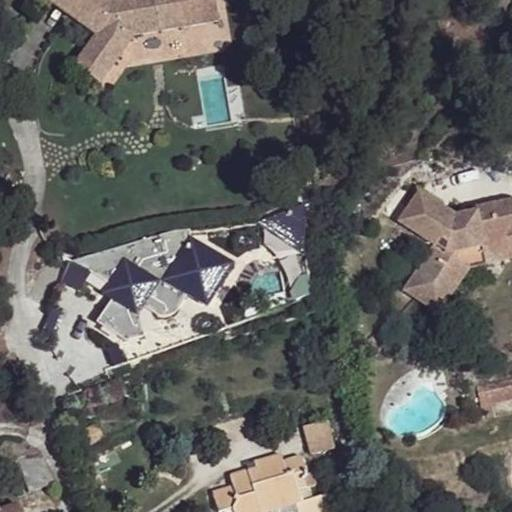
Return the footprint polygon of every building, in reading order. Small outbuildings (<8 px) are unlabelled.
[(96,28),(55,0),(45,0),(44,2),(91,34),(96,28)] [(131,34),(214,22),(210,0),(119,0),(118,0),(55,0),(96,28),(91,34),(70,67),(96,84),(131,34)] [(419,194),(441,208),(440,200),(422,189),(419,194)] [(405,292),(439,314),(468,269),(486,266),(484,257),(508,252),(504,234),(511,221),(511,204),(511,202),(477,208),(478,213),(471,223),(460,225),(459,217),(455,218),(441,208),(419,194),(399,223),(435,247),(405,292)] [(460,225),(471,223),(478,213),(459,217),(460,225)] [(262,229),(305,258),(304,218),(262,229)] [(511,221),(504,234),(508,252),(484,257),(486,266),(511,260),(511,221)] [(85,261),(76,294),(90,297),(98,277),(112,287),(104,298),(115,306),(102,325),(126,342),(167,335),(142,318),(147,312),(161,322),(173,322),(182,317),(190,307),(199,293),(211,274),(232,287),(247,262),(210,239),(197,242),(194,226),(87,258),(85,261)] [(232,287),(211,274),(199,293),(220,306),(232,287)] [(66,330),(79,334),(85,312),(72,309),(66,330)] [(492,404),(511,400),(511,378),(488,383),(492,404)] [(492,404),(488,383),(476,386),(480,407),(492,404)] [(305,429),(312,456),(333,451),(327,424),(305,429)] [(59,484),(44,454),(21,460),(31,492),(59,484)] [(308,473),(303,459),(285,464),(282,458),(257,465),(258,470),(259,476),(251,479),(250,473),(233,479),(236,489),(215,496),(219,511),(325,511),(323,499),(312,503),(304,474),(308,473)] [(259,476),(258,470),(250,473),(251,479),(259,476)] [(17,511),(14,503),(0,509),(0,511),(17,511)]
